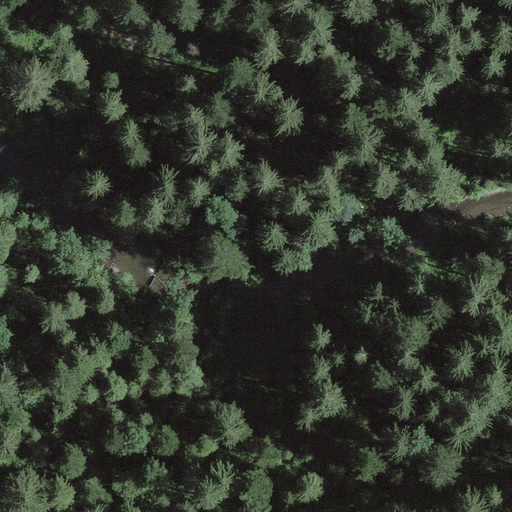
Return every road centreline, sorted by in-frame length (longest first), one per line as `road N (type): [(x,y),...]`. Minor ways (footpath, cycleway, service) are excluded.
road 1 (track): [(309,175),(234,103),(98,34),(64,0)]
road 2 (track): [(511,22),(429,22),(389,0)]
